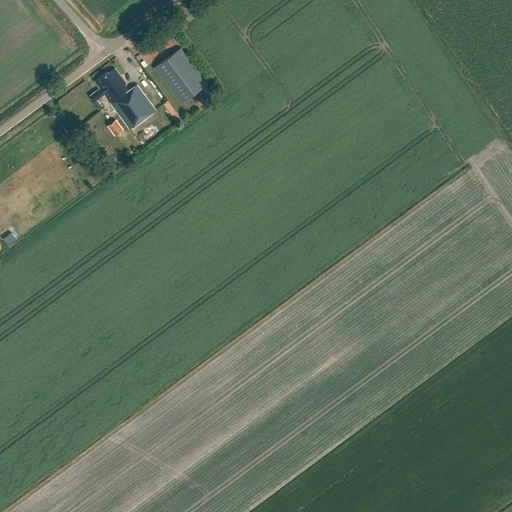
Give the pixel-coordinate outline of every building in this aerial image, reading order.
[(181,104),(207,85),(181,48),(154,68),(181,104)] [(109,74),(108,72),(96,81),(112,103),(111,103),(130,130),(156,110),(137,84),(130,89),(115,69),(109,74)] [(102,97),(97,91),(90,96),(95,102),(102,97)] [(169,100),(162,104),(171,120),(178,117),(169,100)] [(123,130),(115,120),(107,126),(114,136),(123,130)] [(0,230),(0,237),(3,240),(9,231),(3,226),(0,230)] [(8,244),(16,238),(11,233),(3,239),(8,244)]
